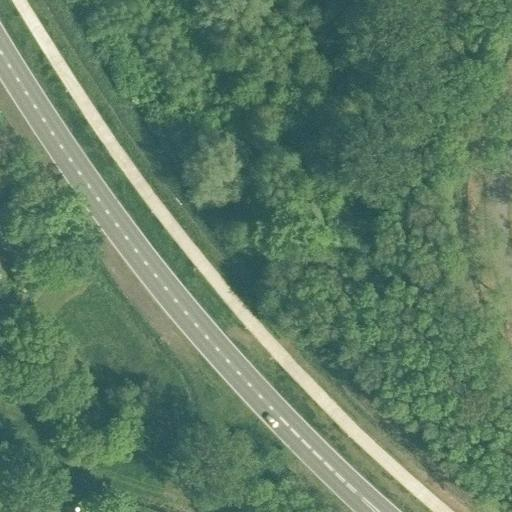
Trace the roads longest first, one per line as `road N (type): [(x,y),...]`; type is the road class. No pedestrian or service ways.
road 1 (primary): [(378,511),(206,340),(97,201),(0,52)]
road 2 (unclassified): [(511,128),(493,201),(511,288)]
